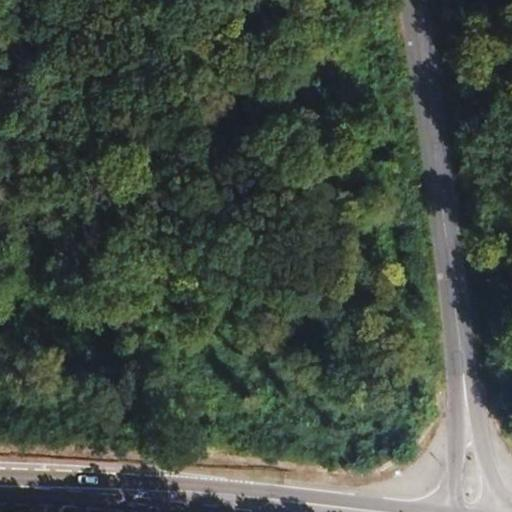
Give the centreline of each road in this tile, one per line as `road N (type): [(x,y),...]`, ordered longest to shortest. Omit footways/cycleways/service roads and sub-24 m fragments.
road 1 (tertiary): [(421,0),(464,373)]
road 2 (primary): [(360,511),(208,494),(0,485)]
road 3 (tertiary): [(511,511),(464,373)]
road 4 (tertiary): [(464,373),(450,483),(462,511)]
